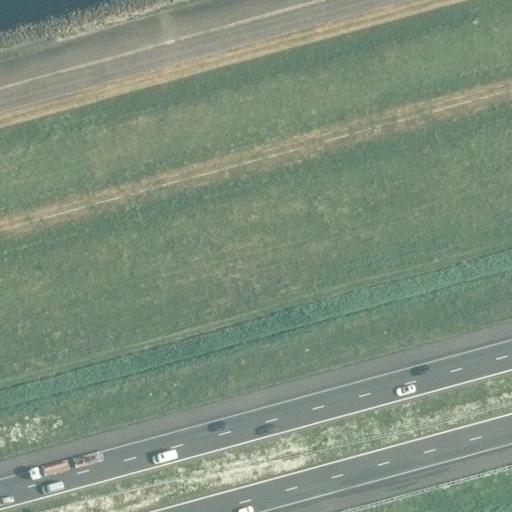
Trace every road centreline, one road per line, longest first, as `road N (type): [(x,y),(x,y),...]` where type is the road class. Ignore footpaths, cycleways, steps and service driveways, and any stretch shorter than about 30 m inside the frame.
road 1 (motorway): [(511,350),(0,490)]
road 2 (track): [(0,219),(511,80)]
road 3 (motorway): [(192,511),(511,424)]
